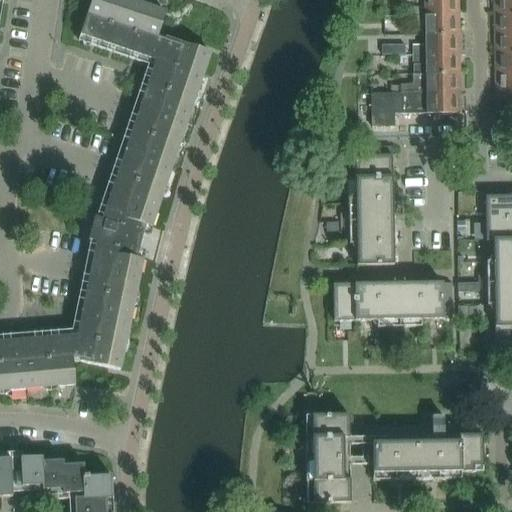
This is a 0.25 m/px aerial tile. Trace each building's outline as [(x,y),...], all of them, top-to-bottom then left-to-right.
[(0,386),(9,385),(10,391),(41,389),(40,383),(57,382),(57,387),(74,386),(72,364),(72,358),(80,360),(79,363),(108,369),(119,371),(122,355),(117,354),(120,337),(126,338),(132,308),(126,307),(130,290),(136,291),(142,261),(136,260),(145,227),(150,229),(160,199),(155,198),(160,182),(166,184),(176,154),(170,152),(176,136),(181,138),(191,109),(186,107),(191,91),(197,93),(202,77),(196,75),(199,68),(204,70),(210,54),(198,50),(165,39),(163,45),(155,42),(165,14),(149,8),(147,14),(141,12),(143,6),(126,1),(125,6),(109,1),(109,0),(91,0),(79,37),(77,42),(82,44),(88,46),(91,47),(95,48),(109,53),(113,54),(131,60),(134,61),(146,65),(147,66),(145,72),(95,219),(94,218),(88,242),(89,242),(81,281),(71,331),(0,336),(0,386)] [(457,0),(425,0),(426,7),(405,8),(405,17),(458,16),(457,0)] [(511,0),(493,0),(494,16),(511,15),(511,0)] [(511,15),(494,16),(494,36),(511,35),(511,15)] [(458,16),(405,17),(405,28),(426,27),(426,36),(458,36),(458,16)] [(511,35),(494,36),(495,56),(511,55),(511,35)] [(458,36),(426,36),(426,45),(412,46),(412,56),(458,55),(458,36)] [(412,56),(412,75),(458,75),(458,55),(412,56)] [(495,75),(511,74),(511,55),(495,56),(495,75)] [(495,94),(511,93),(511,74),(495,75),(495,94)] [(400,86),(400,95),(459,94),(458,75),(412,75),(412,86),(400,86)] [(400,86),(391,86),(391,95),(400,95),(400,86)] [(511,93),(495,94),(496,109),(497,109),(497,114),(511,113),(511,93)] [(459,94),(400,95),(391,95),(371,95),(371,128),(395,128),(395,115),(432,115),(450,115),(459,114),(459,112),(461,110),(461,103),(459,101),(459,94)] [(356,245),(356,267),(393,266),(391,157),(390,157),(390,148),(354,148),(354,157),(355,201),(348,201),(348,215),(339,215),(340,231),(348,231),(348,245),(356,245)] [(494,350),(511,349),(511,197),(485,198),(485,242),(492,242),(493,262),(486,262),(486,276),(477,276),(478,293),(486,293),(486,307),(493,307),(494,350)] [(442,320),(451,320),(451,284),(442,284),(332,286),(333,323),(376,322),(376,329),(390,329),(390,337),(407,337),(407,329),(421,328),(420,321),(442,321),(442,320)] [(348,416),(304,416),(304,439),(305,461),(305,482),(305,505),(341,504),(349,504),(349,482),(349,468),(349,466),(349,465),(349,459),(348,446),(348,438),(348,416)] [(431,437),(371,438),(372,465),(372,468),(372,482),(461,480),(460,473),(482,473),(481,436),(460,436),(454,436),(454,428),(449,428),(449,423),(443,423),(443,417),(431,417),(431,437)] [(372,465),(371,438),(361,438),(348,438),(348,446),(349,459),(349,465),(362,465),(372,465)] [(0,498),(12,497),(11,493),(16,493),(15,459),(14,453),(9,453),(0,453),(0,498)] [(19,453),(14,453),(15,459),(16,493),(36,492),(36,497),(56,496),(57,500),(66,500),(68,500),(68,511),(112,511),(110,476),(88,477),(88,476),(84,476),(83,464),(70,465),(66,466),(63,466),(62,461),(50,462),(45,462),(42,462),(42,458),(30,458),(29,458),(23,459),(23,453),(19,453)]
